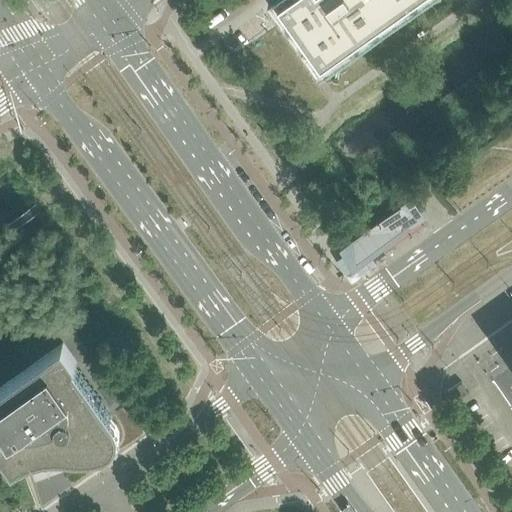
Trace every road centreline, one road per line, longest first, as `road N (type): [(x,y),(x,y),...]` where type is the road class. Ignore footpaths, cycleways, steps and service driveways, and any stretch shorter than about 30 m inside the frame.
road 1 (secondary): [(37,62),(264,374)]
road 2 (secondary): [(326,328),(108,19)]
road 3 (residential): [(264,374),(63,511)]
road 4 (residential): [(511,192),(326,328)]
road 5 (residential): [(366,384),(511,270)]
road 6 (secondary): [(458,511),(366,384)]
road 7 (residential): [(204,511),(303,433)]
